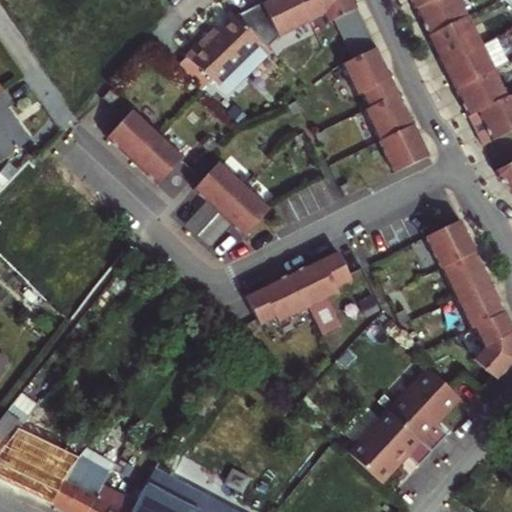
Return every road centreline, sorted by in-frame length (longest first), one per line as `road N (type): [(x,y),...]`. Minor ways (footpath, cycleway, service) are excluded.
road 1 (residential): [(454,172),(232,277),(204,278),(67,150),(71,126),(0,21)]
road 2 (residential): [(454,172),(374,0)]
road 3 (residential): [(424,511),(511,415)]
